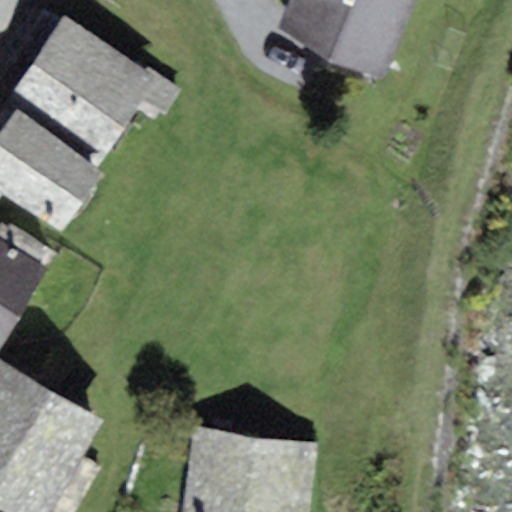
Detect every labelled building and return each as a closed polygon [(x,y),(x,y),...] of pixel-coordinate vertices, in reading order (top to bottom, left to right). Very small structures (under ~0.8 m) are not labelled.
[(385,77),(417,0),(289,0),(276,31),(385,77)] [(157,81),(62,16),(4,105),(16,113),(99,170),(143,102),(157,81)] [(157,81),(143,102),(164,116),(182,91),(160,76),(157,81)] [(62,233),(104,173),(99,170),(16,113),(4,105),(0,101),(0,195),(3,192),(62,233)] [(0,345),(47,267),(0,238),(0,345)] [(0,506),(10,511),(52,511),(104,422),(0,362),(0,506)] [(309,511),(318,443),(198,428),(186,511),(309,511)]
